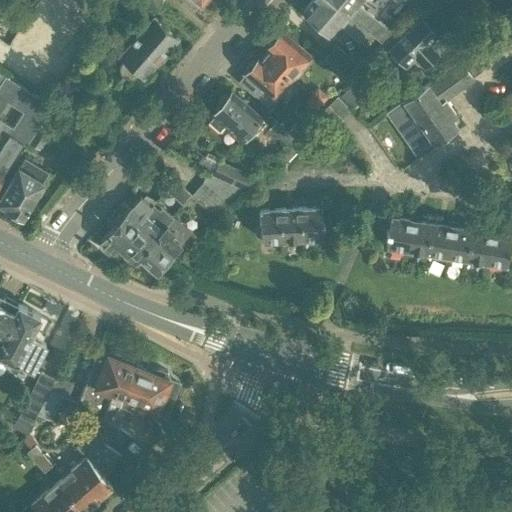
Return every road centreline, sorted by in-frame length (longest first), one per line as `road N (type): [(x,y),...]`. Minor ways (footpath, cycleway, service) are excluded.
road 1 (tertiary): [(35,259),(261,0)]
road 2 (primary): [(272,352),(134,307),(35,259)]
road 3 (primary): [(511,397),(272,352)]
road 4 (residential): [(134,511),(242,417),(272,352)]
